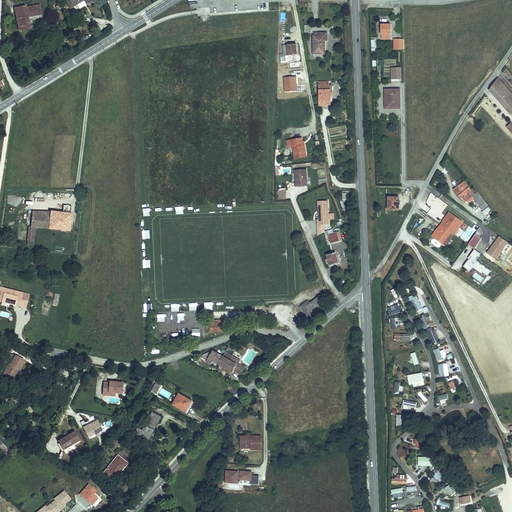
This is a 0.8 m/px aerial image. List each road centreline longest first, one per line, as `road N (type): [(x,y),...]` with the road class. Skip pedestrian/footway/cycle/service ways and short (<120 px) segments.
road 1 (secondary): [(355,0),(366,293)]
road 2 (residential): [(38,350),(120,366),(262,331),(303,340)]
road 3 (residential): [(373,273),(511,47)]
road 4 (secondary): [(366,293),(375,511)]
road 5 (residential): [(161,484),(303,340)]
road 6 (residential): [(511,481),(444,330)]
road 7 (unknown): [(297,0),(318,130)]
road 8 (secondary): [(125,29),(21,94)]
